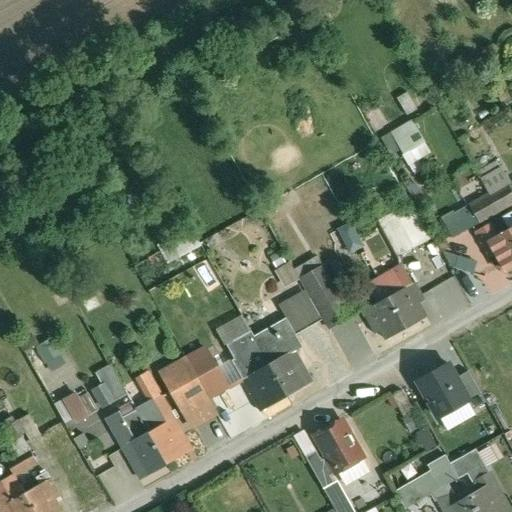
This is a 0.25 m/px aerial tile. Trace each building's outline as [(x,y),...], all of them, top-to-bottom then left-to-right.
[(407,119),(376,136),(386,155),(394,151),(401,164),(425,152),(407,119)] [(499,162),(478,174),(479,176),(482,181),(503,170),(499,162)] [(482,181),(479,176),(471,180),(477,192),(486,187),(482,181)] [(511,205),(511,188),(509,184),(490,195),(500,212),(511,205)] [(500,212),(490,195),(465,209),(475,226),(500,212)] [(272,203),(261,209),(266,219),(278,212),(272,203)] [(475,226),(465,209),(455,214),(465,232),(475,226)] [(416,247),(405,228),(391,236),(402,255),(416,247)] [(511,233),(510,230),(485,244),(499,269),(504,266),(508,272),(511,270),(511,233)] [(373,247),(364,252),(369,260),(378,256),(373,247)] [(391,255),(372,266),(380,280),(399,270),(391,255)] [(271,271),(281,285),(293,278),(283,263),(271,271)] [(432,290),(442,310),(464,298),(454,279),(432,290)] [(416,283),(390,297),(408,329),(428,317),(420,303),(426,300),(416,283)] [(390,297),(380,303),(373,291),(357,300),(374,330),(380,327),(387,340),(408,329),(390,297)] [(319,322),(303,294),(289,302),(305,330),(319,322)] [(353,316),(343,298),(333,304),(343,322),(353,316)] [(343,322),(333,304),(322,310),(332,328),(343,322)] [(287,318),(254,337),(288,396),(314,382),(296,351),(304,347),(287,318)] [(254,337),(251,331),(227,345),(235,359),(233,360),(261,412),(288,396),(254,337)] [(35,345),(42,360),(54,355),(47,340),(35,345)] [(417,381),(438,418),(468,401),(469,400),(456,378),(448,364),(417,381)] [(128,394),(112,365),(97,374),(103,384),(95,389),(105,407),(128,394)] [(468,371),(456,378),(469,400),(468,401),(473,410),(486,402),(468,371)] [(198,401),(185,377),(173,384),(186,408),(198,401)] [(138,411),(125,418),(122,412),(108,420),(142,480),(168,465),(151,433),(138,411)] [(42,435),(30,414),(20,420),(32,441),(42,435)] [(24,436),(13,418),(0,425),(0,446),(1,449),(24,436)] [(176,419),(151,433),(168,465),(194,450),(176,419)] [(343,420),(316,435),(329,457),(323,461),(331,475),(338,472),(338,473),(364,458),(356,444),(357,441),(354,435),(351,434),(343,420)] [(462,435),(442,447),(446,454),(447,456),(468,445),(462,435)] [(39,463),(27,442),(17,448),(21,455),(8,462),(16,476),(39,463)] [(468,445),(447,456),(460,479),(481,467),(468,445)] [(3,451),(0,452),(0,466),(8,462),(3,451)] [(323,461),(317,451),(307,457),(325,488),(335,482),(331,475),(323,461)] [(446,454),(429,464),(433,470),(407,485),(417,503),(434,493),(444,511),(479,511),(470,496),(467,491),(456,497),(450,485),(460,479),(447,456),(446,454)] [(0,466),(0,485),(16,476),(8,462),(0,466)] [(49,473),(39,479),(42,485),(52,479),(49,473)] [(491,474),(475,483),(480,490),(495,482),(491,474)] [(42,485),(26,493),(37,511),(64,511),(57,500),(62,497),(52,479),(42,485)] [(505,500),(495,482),(480,490),(470,496),(479,511),(505,511),(500,503),(505,500)] [(407,485),(396,490),(407,509),(417,503),(407,485)] [(8,490),(0,494),(0,507),(0,508),(14,500),(8,490)] [(14,500),(0,508),(2,511),(37,511),(26,493),(14,500)]
